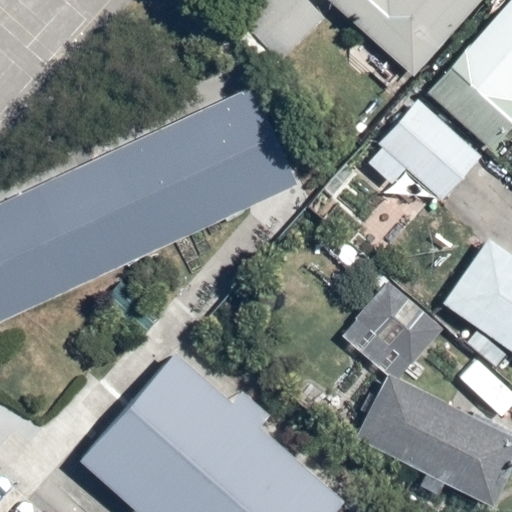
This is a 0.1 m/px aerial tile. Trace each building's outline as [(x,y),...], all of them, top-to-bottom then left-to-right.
[(259,0),(231,32),(274,70),(324,14),(307,0),(259,0)] [(323,0),(412,76),(476,0),(323,0)] [(511,0),(504,0),(425,95),(492,151),(511,126),(511,0)] [(0,322),(289,184),(242,87),(0,202),(0,322)] [(483,153),(410,96),(361,159),(399,189),(409,176),(444,204),(483,153)] [(511,157),(502,168),(511,177),(511,157)] [(511,255),(481,234),(434,302),(511,355),(511,255)] [(385,277),(335,335),(391,381),(439,322),(385,277)] [(323,511),(334,500),(175,357),(76,470),(126,511),(323,511)] [(511,457),(511,441),(378,378),(349,438),(415,469),(408,484),(438,499),(444,487),(488,508),(511,457)]
